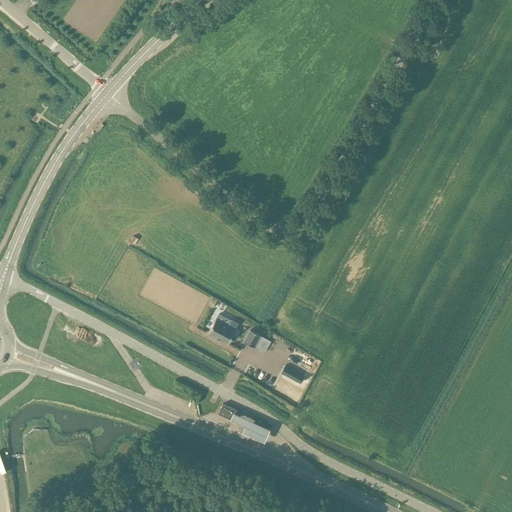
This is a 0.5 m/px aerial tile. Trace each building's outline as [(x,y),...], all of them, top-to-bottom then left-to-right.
[(215,319),(208,333),(227,344),(235,330),(234,329),(237,323),(231,320),(228,326),(215,319)] [(250,329),(243,341),(254,347),(254,346),(260,335),(250,329)] [(260,335),(254,346),(265,352),(271,341),(260,335)] [(282,373),(300,383),(304,376),(285,366),(282,373)] [(223,404),(218,413),(232,420),(237,410),(223,404)] [(270,431),(233,414),(230,421),(236,424),(245,428),(244,431),(242,434),(264,444),(265,441),(269,434),(270,431)]
